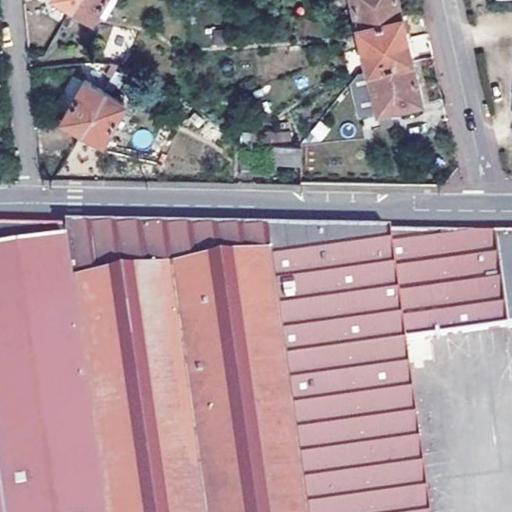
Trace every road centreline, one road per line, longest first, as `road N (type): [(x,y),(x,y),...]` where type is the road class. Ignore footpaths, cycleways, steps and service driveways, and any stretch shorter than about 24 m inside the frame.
road 1 (residential): [(481,210),(32,204)]
road 2 (residential): [(481,210),(479,147),(446,0)]
road 3 (residential): [(32,204),(12,0)]
